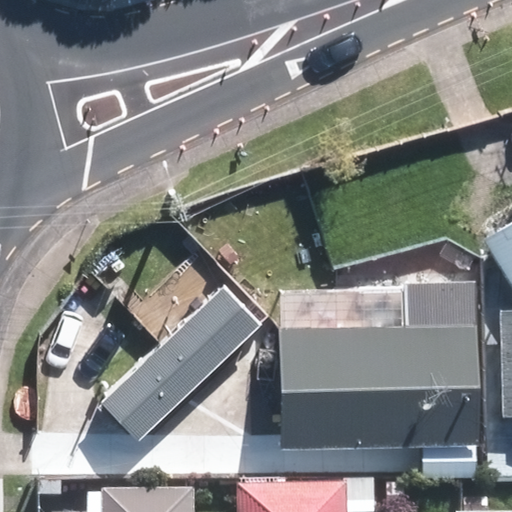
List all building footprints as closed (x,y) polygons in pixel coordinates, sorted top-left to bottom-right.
[(511,220),(496,230),(511,256),(511,220)] [(144,424),(264,312),(233,279),(113,391),(144,424)] [(482,315),(293,320),(297,434),(485,429),(482,315)] [(352,511),(352,484),(251,485),(251,511),(352,511)] [(199,511),(199,490),(100,491),(100,511),(199,511)]
